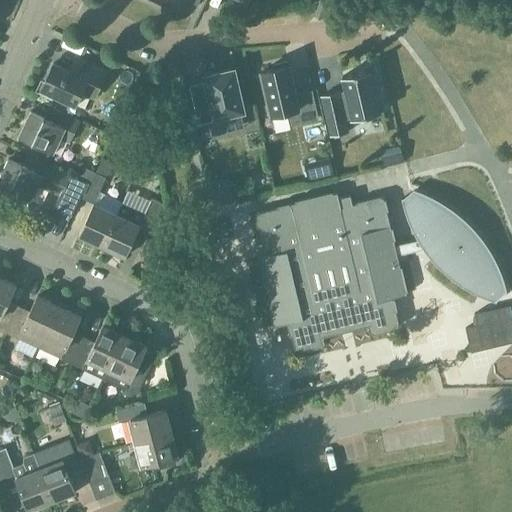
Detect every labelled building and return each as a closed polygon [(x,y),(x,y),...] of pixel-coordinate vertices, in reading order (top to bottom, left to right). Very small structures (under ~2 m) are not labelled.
[(54,64),(42,89),(77,106),(83,93),(95,99),(107,72),(82,60),(75,75),(54,64)] [(318,119),(312,92),(296,95),(288,62),(274,65),(275,69),(262,72),(272,116),(288,112),(291,125),(318,119)] [(235,70),(205,77),(210,97),(193,101),(199,125),(217,121),(216,118),(244,112),(235,70)] [(343,77),(343,78),(344,78),(347,93),(339,95),(339,93),(339,92),(323,96),(323,97),(332,135),(332,137),(348,133),(348,132),(345,118),(352,117),(353,118),(352,118),(353,119),(381,113),(380,112),(371,72),(371,70),(343,77)] [(56,111),(51,121),(32,111),(20,137),(53,153),(60,138),(71,143),(81,122),(56,111)] [(102,157),(95,172),(106,178),(114,162),(102,157)] [(38,186),(49,190),(53,181),(65,186),(55,207),(72,215),(83,194),(85,195),(90,184),(79,179),(72,176),(34,158),(29,168),(9,159),(0,178),(0,185),(31,200),(38,186)] [(84,168),(79,179),(90,184),(95,173),(84,168)] [(85,195),(96,200),(100,192),(106,179),(95,173),(91,183),(90,184),(85,195)] [(122,201),(142,208),(145,196),(125,190),(122,201)] [(219,208),(234,205),(231,192),(216,195),(219,208)] [(418,240),(395,245),(383,197),(352,204),(350,195),(338,198),(337,192),(290,203),(290,204),(255,213),(262,245),(273,242),(275,251),(272,252),(272,254),(258,257),(275,326),(289,323),(296,351),(325,344),(323,335),(367,324),(369,333),(399,326),(392,298),(406,294),(397,255),(423,249),(427,255),(432,261),(435,264),(438,268),(445,274),(449,277),(455,281),(459,284),(465,288),(469,290),(475,294),(479,296),(486,298),(495,301),(496,302),(496,300),(492,299),(503,288),(501,280),(498,272),(495,265),(492,259),(489,253),(485,247),(481,241),(477,236),(471,229),(465,223),(460,218),(455,214),(449,210),(443,206),(437,202),(430,199),(424,196),(417,193),(405,203),(404,199),(402,199),(404,207),(407,216),(410,224),(414,232),(418,240)] [(152,200),(146,213),(142,221),(154,226),(163,205),(152,200)] [(117,214),(102,247),(126,258),(142,221),(146,213),(123,203),(117,214)] [(94,204),(79,236),(102,247),(117,214),(94,204)] [(16,286),(0,277),(0,329),(7,333),(19,307),(9,302),(16,286)] [(31,312),(19,307),(7,333),(18,338),(19,337),(39,347),(58,306),(38,296),(31,312)] [(511,312),(510,305),(498,308),(475,314),(478,325),(466,328),(472,352),(511,342),(511,312)] [(58,306),(39,347),(62,358),(61,359),(72,364),(85,338),(74,333),(82,317),(58,306)] [(96,343),(85,338),(72,364),(104,379),(124,336),(104,327),(96,343)] [(245,391),(248,402),(258,400),(243,332),(232,335),(245,391)] [(124,336),(104,379),(138,395),(154,362),(142,357),(147,347),(124,336)] [(137,442),(172,433),(166,410),(148,415),(145,403),(117,411),(120,422),(131,419),(137,442)] [(49,410),(54,424),(65,420),(60,406),(49,410)] [(137,442),(140,453),(130,456),(134,468),(154,463),(155,469),(177,463),(175,457),(178,456),(172,433),(137,442)] [(62,460),(38,469),(51,502),(75,493),(66,469),(77,465),(68,441),(56,445),(62,460)] [(77,446),(81,457),(92,453),(90,447),(83,444),(77,446)] [(5,450),(0,451),(0,471),(3,478),(11,500),(23,495),(29,511),(51,502),(38,469),(32,454),(23,457),(23,464),(12,468),(5,450)] [(80,460),(89,482),(108,475),(99,453),(80,460)] [(238,492),(232,503),(246,510),(252,498),(238,492)]
